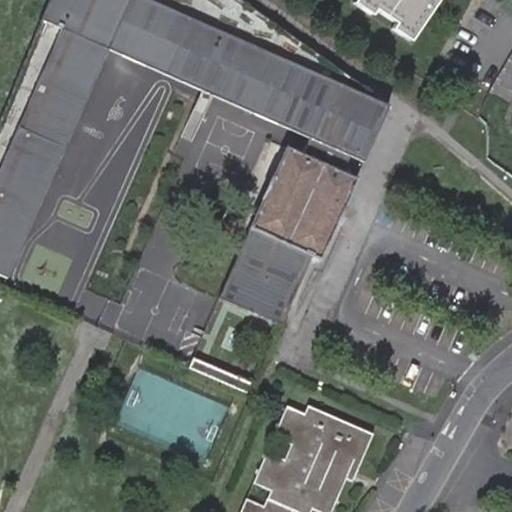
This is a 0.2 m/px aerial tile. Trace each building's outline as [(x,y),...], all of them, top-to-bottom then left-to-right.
[(48,0),(0,118),(0,276),(3,278),(107,50),(128,0),(48,0)] [(241,0),(128,0),(107,50),(164,74),(188,17),(387,106),(241,0)] [(363,0),(362,3),(378,14),(382,7),(403,22),(399,29),(417,41),(443,0),(363,0)] [(362,163),(387,106),(188,17),(164,74),(201,90),(310,139),(347,157),(362,163)] [(232,305),(278,326),(309,258),(317,262),(355,177),(342,170),(347,157),(310,139),(302,152),(288,146),(249,225),(251,227),(249,231),(263,237),(232,305)] [(143,339),(172,353),(178,340),(160,332),(162,329),(151,323),(143,339)] [(378,436),(314,406),(310,415),(293,408),(280,439),(296,446),(289,461),(274,453),(259,486),(276,493),(269,508),(253,501),(248,511),(298,511),(299,511),(302,511),(317,511),(318,511),(319,511),(338,511),(353,479),(359,481),(378,436)]
